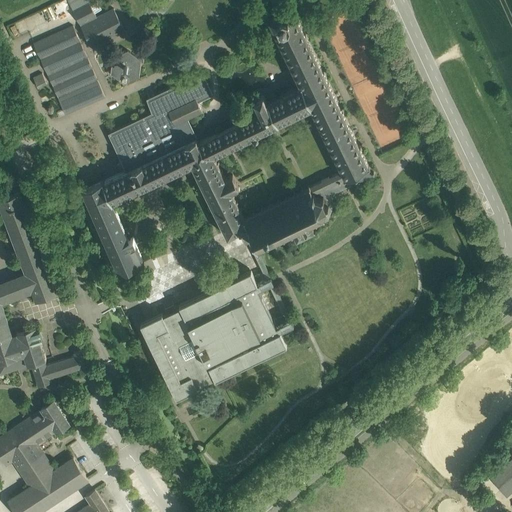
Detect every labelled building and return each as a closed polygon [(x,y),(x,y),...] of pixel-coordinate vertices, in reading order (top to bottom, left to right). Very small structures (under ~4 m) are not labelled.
[(114,7),(97,16),(89,1),(73,9),(92,46),(125,29),(114,7)] [(187,117),(203,109),(197,98),(210,91),(201,73),(155,95),(157,101),(152,104),(155,112),(112,132),(129,168),(103,181),(103,180),(83,188),(120,271),(144,261),(135,241),(130,243),(112,202),(192,163),(228,234),(242,227),(247,225),(246,223),(324,185),(329,194),(374,172),(374,170),(372,171),(297,17),(295,18),(293,13),(291,13),(288,14),(287,10),(270,19),(302,84),(267,101),(264,95),(262,94),(256,97),(255,99),(261,110),(199,140),(197,136),(196,136),(187,117)] [(73,24),(34,42),(65,113),(105,96),(73,24)] [(128,49),(113,55),(111,72),(124,82),(140,75),(141,58),(128,49)] [(35,76),(39,86),(48,82),(44,72),(35,76)] [(324,185),(246,223),(247,225),(249,226),(258,243),(257,245),(258,246),(259,243),(261,242),(262,244),(264,245),(266,244),(266,242),(265,240),(267,239),(268,241),(270,241),(268,238),(275,235),(276,238),(278,237),(276,234),(283,231),(284,234),(286,233),(284,230),(291,227),(296,238),(296,239),(297,240),(298,238),(305,235),(306,237),(307,236),(306,234),(313,231),(315,231),(315,230),(314,230),(312,226),(328,218),(333,204),(329,194),(324,185)] [(1,194),(0,194),(0,209),(2,209),(28,275),(0,285),(0,371),(20,365),(21,366),(31,363),(45,359),(46,358),(36,326),(11,333),(1,301),(33,289),(37,299),(57,292),(27,211),(35,208),(32,199),(24,202),(20,192),(2,198),(1,194)] [(183,301),(180,303),(180,305),(178,306),(163,313),(162,311),(141,322),(177,396),(198,386),(197,384),(214,376),(215,377),(287,343),(281,329),(294,323),(258,246),(257,245),(258,243),(249,226),(247,225),(242,227),(267,278),(258,282),(251,268),(183,301)] [(74,354),(46,363),(45,359),(31,363),(38,385),(52,380),(51,377),(79,368),(80,372),(94,368),(87,347),(73,351),(74,354)] [(55,468),(37,442),(56,429),(57,431),(69,423),(53,398),(41,407),(42,408),(0,436),(0,454),(5,463),(13,458),(31,484),(29,485),(29,484),(27,486),(27,487),(9,499),(17,511),(36,511),(38,511),(39,511),(41,510),(40,509),(65,493),(65,494),(67,493),(67,492),(88,478),(74,456),(58,466),(58,465),(56,467),(55,468)] [(511,455),(490,474),(507,493),(511,488),(511,455)] [(91,502),(75,511),(104,511),(109,509),(109,508),(95,488),(85,494),(91,502)]
